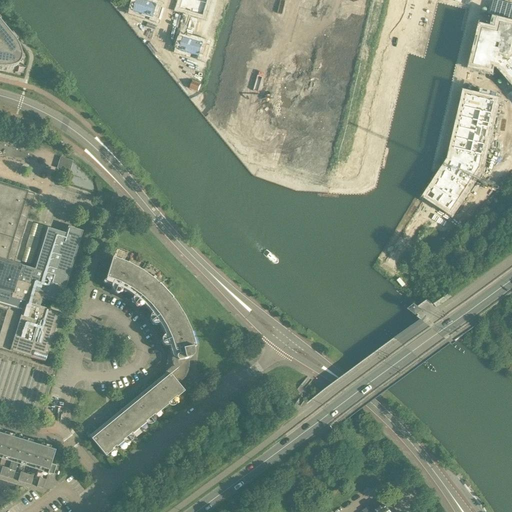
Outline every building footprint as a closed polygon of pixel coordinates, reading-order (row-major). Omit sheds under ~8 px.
[(140,0),(137,0),(133,13),(154,19),(158,5),(140,0)] [(193,0),(182,0),(180,10),(199,15),(203,3),(193,0)] [(401,0),(386,0),(385,6),(404,10),(406,1),(401,0)] [(303,2),(301,13),(320,17),(323,7),(303,2)] [(385,6),(383,15),(401,20),(404,10),(385,6)] [(252,8),(250,15),(262,18),(263,11),(252,8)] [(301,13),(298,23),(317,28),(320,17),(301,13)] [(250,15),(248,22),(260,25),(262,18),(250,15)] [(383,15),(380,25),(399,29),(401,20),(383,15)] [(191,16),(188,26),(195,28),(198,18),(191,16)] [(298,23),(296,34),(315,38),(317,28),(298,23)] [(0,69),(6,71),(6,69),(7,69),(9,69),(10,69),(12,68),(13,68),(14,68),(15,67),(16,66),(17,66),(18,65),(19,64),(19,63),(20,62),(20,61),(21,59),(21,58),(21,57),(20,56),(20,55),(19,53),(19,51),(19,50),(18,49),(19,48),(0,24),(0,69)] [(380,25),(378,34),(397,38),(399,29),(380,25)] [(188,26),(185,36),(192,38),(195,28),(188,26)] [(482,32),(473,69),(490,73),(492,66),(499,67),(511,82),(511,28),(500,26),(498,35),(482,32)] [(255,29),(250,50),(262,53),(264,47),(266,40),(267,32),(255,29)] [(296,34),(293,44),(312,49),(315,38),(296,34)] [(378,34),(376,44),(394,49),(397,38),(378,34)] [(183,38),(179,52),(200,58),(204,44),(183,38)] [(293,44),(290,55),(310,60),(312,49),(293,44)] [(241,48),(238,61),(246,62),(246,63),(253,64),(260,66),(263,53),(262,53),(250,50),(241,48)] [(375,48),(371,62),(390,67),(393,52),(375,48)] [(371,62),(369,72),(388,76),(390,67),(371,62)] [(369,72),(367,81),(385,86),(388,76),(369,72)] [(235,75),(233,82),(245,85),(247,78),(235,75)] [(284,80),(282,91),(301,96),(304,85),(284,80)] [(199,91),(202,83),(193,81),(191,89),(199,91)] [(367,81),(365,90),(383,95),(385,86),(367,81)] [(233,82),(232,89),(243,92),(245,85),(233,82)] [(365,90),(362,100),(381,104),(383,95),(365,90)] [(282,91),(279,102),(298,107),(301,96),(282,91)] [(230,94),(227,107),(235,109),(235,110),(241,111),(241,110),(248,112),(252,100),(230,94)] [(452,163),(429,199),(452,214),(481,170),(497,104),(468,97),(452,163)] [(362,100),(360,109),(379,113),(381,104),(362,100)] [(279,102),(276,112),(296,117),(298,107),(279,102)] [(360,109),(358,119),(376,123),(379,113),(360,109)] [(276,112),(274,123),(293,128),(296,117),(276,112)] [(358,119),(356,128),(374,133),(376,123),(358,119)] [(356,128),(353,137),(372,142),(374,133),(356,128)] [(353,137),(351,147),(370,151),(372,142),(353,137)] [(267,139),(261,158),(271,161),(272,162),(277,145),(278,146),(278,143),(267,139)] [(271,161),(270,164),(281,168),(287,149),(278,146),(277,145),(272,162),(271,161)] [(351,147),(349,157),(350,157),(363,160),(367,161),(370,151),(351,147)] [(33,160),(34,153),(18,149),(16,156),(33,160)] [(287,149),(281,168),(291,171),(298,152),(287,149)] [(298,152),(291,171),(302,175),(308,156),(307,155),(298,152)] [(308,156),(302,175),(313,175),(319,156),(308,153),(307,155),(308,156)] [(319,156),(313,175),(324,176),(331,157),(319,154),(319,156)] [(60,157),(57,169),(70,172),(73,160),(60,157)] [(340,167),(339,178),(359,179),(363,160),(350,157),(348,167),(340,167)] [(0,312),(2,313),(3,310),(6,311),(0,331),(0,348),(44,362),(60,314),(39,308),(43,296),(56,301),(60,287),(65,288),(82,232),(67,228),(65,235),(47,230),(34,271),(21,267),(13,265),(34,195),(28,193),(0,184),(0,312)] [(388,260),(380,271),(401,284),(408,274),(410,275),(426,251),(427,251),(453,232),(419,210),(403,234),(401,233),(385,258),(388,260)] [(193,354),(193,353),(192,349),(194,349),(190,333),(183,319),(175,305),(171,300),(172,300),(158,286),(153,282),(141,273),(127,265),(111,259),(105,280),(118,284),(129,291),(140,298),(149,307),(158,317),(164,329),(170,340),(174,353),(170,353),(168,366),(167,373),(169,375),(91,440),(105,457),(112,451),(111,450),(115,447),(116,448),(123,442),(123,441),(127,438),(131,434),(132,435),(146,424),(145,423),(154,416),(154,417),(184,392),(175,381),(177,379),(179,377),(180,376),(181,375),(182,373),(183,371),(183,370),(184,369),(184,367),(184,366),(184,364),(184,363),(183,361),(185,360),(187,360),(189,359),(190,359),(191,358),(191,357),(192,357),(192,356),(193,355),(193,354)] [(415,306),(411,311),(416,315),(419,311),(417,309),(418,308),(415,306)] [(397,343),(405,350),(421,362),(422,362),(423,361),(423,360),(399,340),(398,340),(397,342),(397,343)] [(50,466),(51,462),(54,452),(0,435),(0,457),(47,472),(46,475),(52,477),(55,468),(50,466)]
